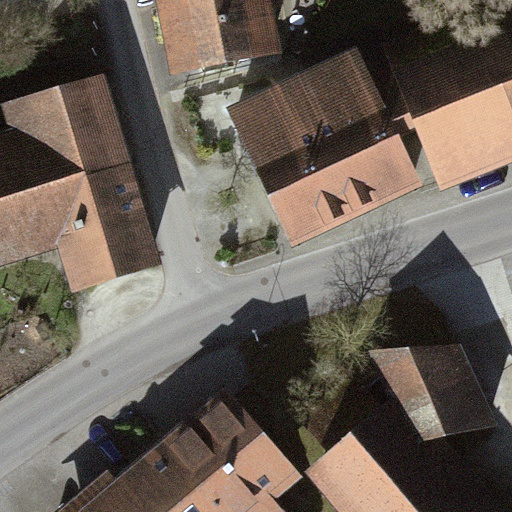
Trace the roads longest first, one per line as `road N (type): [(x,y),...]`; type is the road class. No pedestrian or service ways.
road 1 (residential): [(234,302),(130,19),(131,0)]
road 2 (residential): [(234,302),(511,213)]
road 3 (residential): [(0,442),(53,403),(234,302)]
